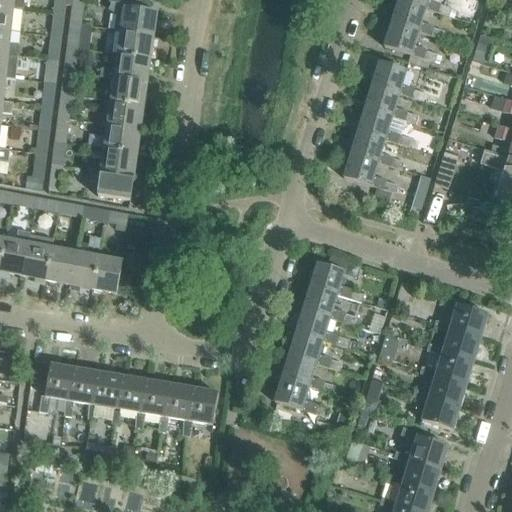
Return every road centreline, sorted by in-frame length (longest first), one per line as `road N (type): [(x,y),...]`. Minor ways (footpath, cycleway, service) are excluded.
road 1 (residential): [(147,342),(197,0)]
road 2 (residential): [(511,292),(285,226)]
road 3 (residential): [(285,226),(351,0)]
road 4 (residential): [(147,342),(217,352),(240,347),(259,328),(285,226)]
road 5 (residential): [(147,342),(0,319)]
road 6 (residential): [(469,511),(511,371)]
